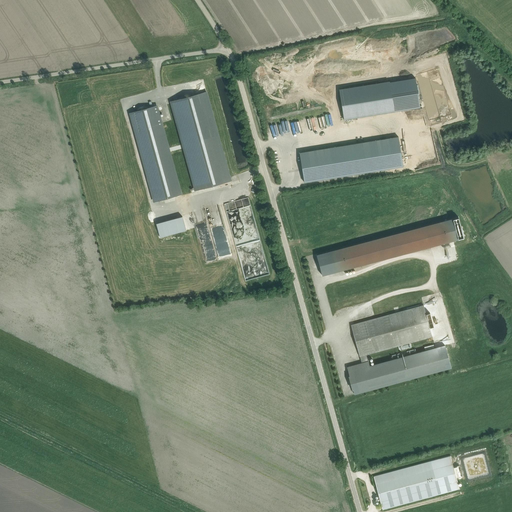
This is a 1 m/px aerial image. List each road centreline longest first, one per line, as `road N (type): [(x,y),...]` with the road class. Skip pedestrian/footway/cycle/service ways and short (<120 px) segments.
road 1 (unclassified): [(360,511),(227,48)]
road 2 (unclassified): [(0,82),(227,48)]
